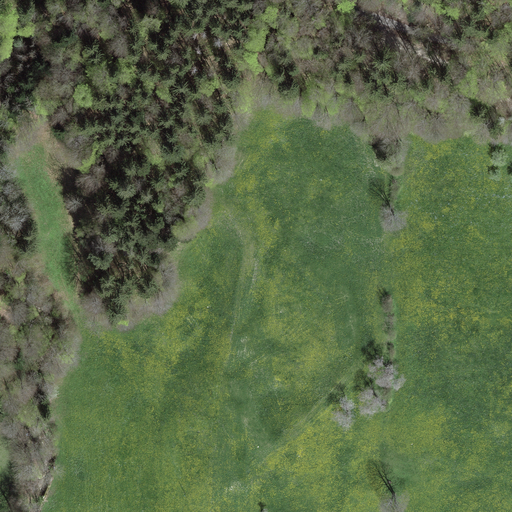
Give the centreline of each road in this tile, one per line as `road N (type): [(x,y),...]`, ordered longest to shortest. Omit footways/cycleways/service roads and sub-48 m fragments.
road 1 (unclassified): [(511,47),(434,38),(338,0)]
road 2 (track): [(377,18),(511,108)]
